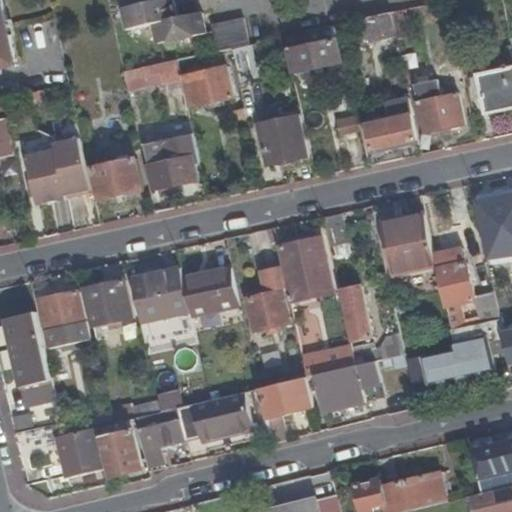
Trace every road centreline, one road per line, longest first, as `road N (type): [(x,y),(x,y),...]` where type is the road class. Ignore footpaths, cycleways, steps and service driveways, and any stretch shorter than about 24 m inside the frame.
road 1 (residential): [(0,475),(8,511),(70,511),(511,404)]
road 2 (residential): [(511,156),(0,266)]
road 3 (residential): [(382,0),(258,26)]
